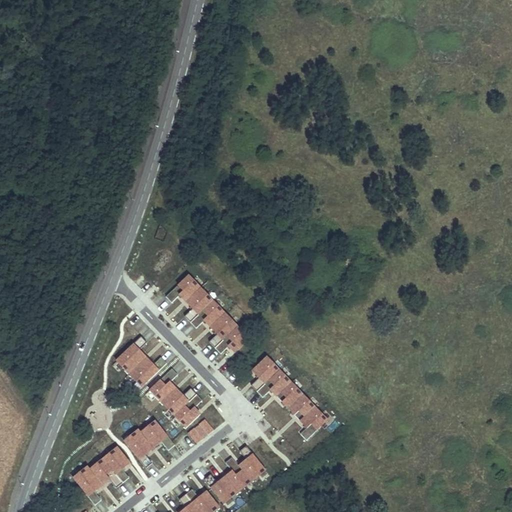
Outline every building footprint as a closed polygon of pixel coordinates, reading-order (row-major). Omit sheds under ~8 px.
[(200,288),(188,276),(166,297),(172,303),(180,295),(186,302),(200,288)] [(213,301),(200,288),(186,302),(193,309),(185,317),(191,322),(213,301)] [(224,313),(213,301),(191,322),(196,328),(204,321),(210,327),(224,313)] [(237,327),(224,313),(210,327),(217,335),(209,342),(215,348),(237,327)] [(249,339),(237,327),(215,348),(221,354),(229,346),(235,353),(249,339)] [(141,337),(116,361),(129,374),(146,358),(139,350),(147,343),(141,337)] [(279,371),(266,357),(252,371),(259,378),(251,386),(257,392),(279,371)] [(146,358),(129,374),(142,387),(167,364),(161,358),(153,365),(146,358)] [(172,369),(150,390),(161,403),(176,389),(170,383),(178,375),(172,369)] [(291,383),(279,371),(257,392),(263,398),(271,390),(277,396),(291,383)] [(291,383),(277,396),(288,409),(302,395),(291,383)] [(176,389),(161,403),(174,416),(196,395),(191,389),(183,397),(176,389)] [(196,395),(174,416),(186,428),(200,414),(194,408),(202,401),(196,395)] [(302,395),(288,409),(300,421),(314,407),(302,395)] [(314,407),(300,421),(307,428),(300,434),(306,441),(327,421),(314,407)] [(206,420),(199,423),(206,435),(213,431),(206,420)] [(176,446),(156,422),(142,434),(154,449),(162,443),(169,451),(176,446)] [(188,436),(198,442),(202,435),(192,429),(188,436)] [(146,456),(154,449),(142,434),(139,431),(125,442),(147,469),(153,464),(146,456)] [(245,441),(256,449),(260,442),(249,435),(245,441)] [(259,451),(272,468),(283,459),(270,443),(259,451)] [(252,483),(267,471),(247,447),(241,453),(247,461),(240,468),(252,483)] [(123,470),(131,464),(119,448),(104,460),(123,484),(130,479),(123,470)] [(239,494),(252,483),(240,468),(233,459),(226,464),(233,473),(226,478),(239,494)] [(117,489),(123,484),(104,460),(91,470),(103,486),(110,480),(117,489)] [(95,492),(103,486),(91,470),(89,468),(74,479),(96,506),(102,501),(95,492)] [(224,505),(239,494),(226,478),(218,485),(211,476),(205,481),(224,505)] [(199,511),(215,511),(220,508),(208,493),(200,499),(193,490),(187,496),(199,511)] [(199,511),(187,496),(180,501),(187,509),(183,511),(199,511)]
